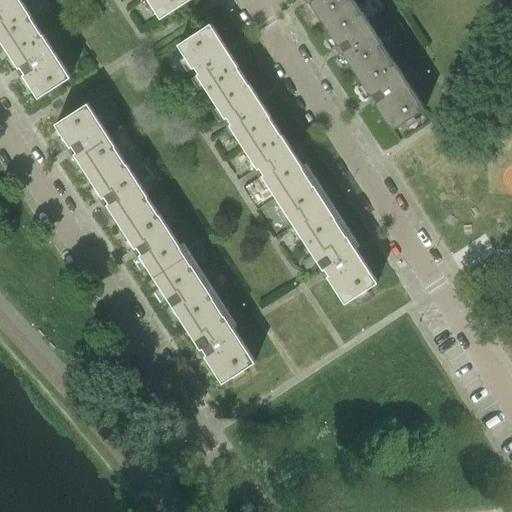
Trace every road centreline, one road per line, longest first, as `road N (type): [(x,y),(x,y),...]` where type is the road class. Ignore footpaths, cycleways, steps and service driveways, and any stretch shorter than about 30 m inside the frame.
road 1 (residential): [(511,402),(250,0)]
road 2 (residential): [(252,511),(0,123)]
